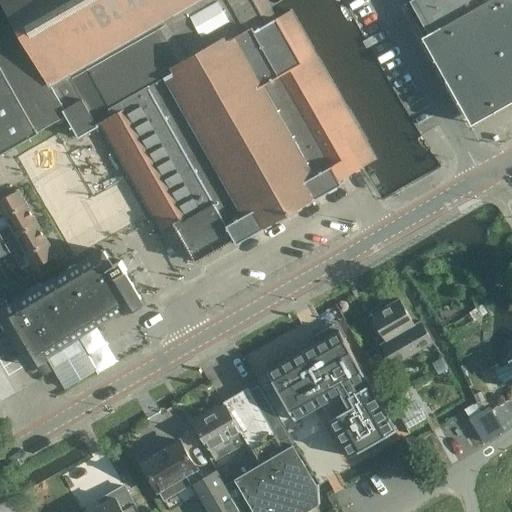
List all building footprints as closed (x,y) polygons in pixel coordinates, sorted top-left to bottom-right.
[(266,0),(0,0),(0,155),(39,133),(38,131),(66,116),(78,138),(99,126),(98,124),(111,117),(195,261),(234,239),(236,244),(342,184),(340,179),(375,159),(291,11),(277,19),(266,0)] [(511,0),(410,0),(470,119),(511,97),(511,0)] [(17,189),(0,199),(0,207),(10,225),(0,230),(0,235),(3,242),(36,223),(17,189)] [(36,223),(3,242),(0,243),(0,258),(22,246),(35,269),(56,257),(36,223)] [(127,270),(121,260),(113,265),(104,250),(65,273),(64,272),(8,305),(0,309),(0,312),(30,364),(35,365),(46,359),(47,354),(125,308),(129,310),(140,303),(141,298),(125,271),(127,270)] [(0,286),(9,281),(0,267),(0,286)] [(432,343),(420,321),(413,325),(399,299),(371,315),(386,341),(380,344),(393,365),(432,343)] [(362,369),(339,329),(267,370),(295,420),(341,394),(348,408),(329,419),(350,457),(397,430),(370,384),(357,391),(355,386),(368,379),(362,369)] [(443,359),(433,364),(438,372),(447,367),(443,359)] [(223,402),(224,405),(246,443),(247,442),(260,465),(285,450),(274,431),(248,388),(223,402)] [(215,460),(246,443),(224,405),(193,422),(210,450),(215,460)] [(484,443),(500,434),(484,405),(467,415),(484,443)] [(180,440),(158,453),(153,457),(150,456),(147,458),(146,461),(142,463),(158,490),(186,474),(207,511),(240,511),(216,470),(202,478),(180,440)] [(294,445),(293,445),(260,465),(236,479),(255,511),(306,511),(319,504),(318,486),(294,445)] [(87,511),(137,511),(124,486),(113,492),(115,497),(87,511)]
